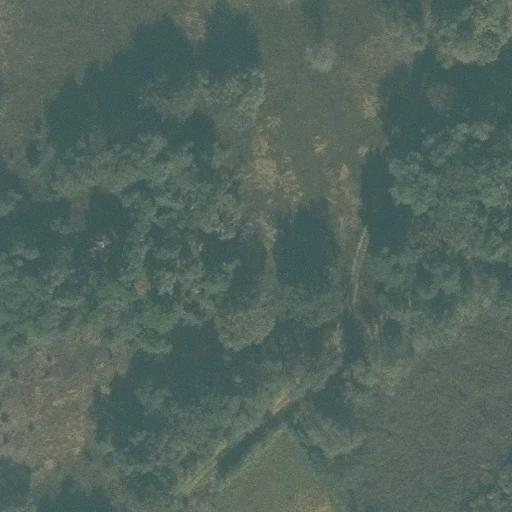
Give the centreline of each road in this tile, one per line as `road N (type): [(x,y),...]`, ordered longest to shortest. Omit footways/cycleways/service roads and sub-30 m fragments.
road 1 (track): [(167,511),(215,458),(511,211)]
road 2 (track): [(511,127),(427,74),(452,0)]
